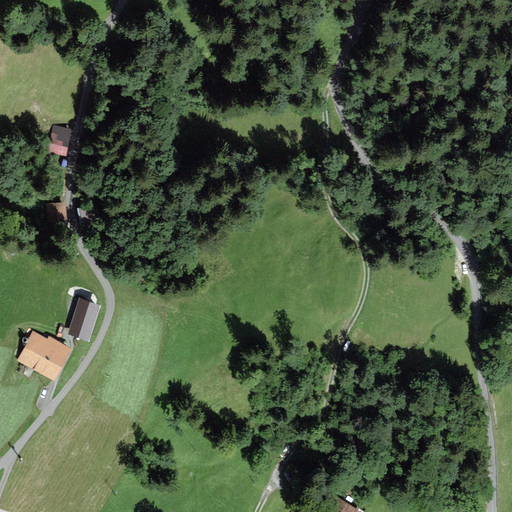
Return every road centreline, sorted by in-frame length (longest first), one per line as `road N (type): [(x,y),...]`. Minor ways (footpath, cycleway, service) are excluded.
road 1 (unclassified): [(491,511),(473,266),(455,234),(370,169),(336,97),(338,67),(366,0)]
road 2 (unclassified): [(123,0),(93,64),(71,165),(71,209),(109,291),(107,320),(89,357),(0,465)]
road 3 (track): [(258,511),(281,463),(323,418),(366,285),(361,249),(332,211),(321,173),(324,102),(335,87)]
road 4 (track): [(511,80),(468,107),(459,165),(483,239),(475,285)]
